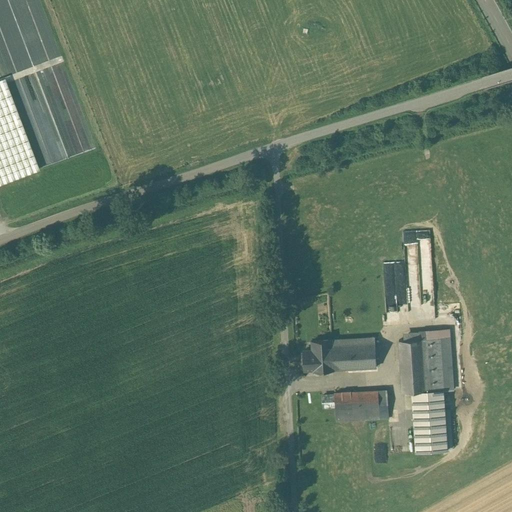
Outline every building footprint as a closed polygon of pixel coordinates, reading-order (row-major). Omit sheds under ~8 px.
[(0,183),(39,169),(4,77),(0,78),(0,183)] [(430,230),(420,230),(420,249),(430,249),(430,230)] [(332,339),(331,339),(333,369),(376,366),(374,337),(332,339)] [(439,337),(422,338),(426,390),(443,389),(439,337)] [(422,338),(398,339),(402,391),(411,391),(426,390),(422,338)] [(331,339),(312,340),(312,353),(303,354),(305,369),(313,369),(313,370),(333,369),(331,339)] [(426,390),(411,391),(415,451),(447,448),(443,389),(426,390)] [(378,390),(350,391),(342,391),(342,392),(334,392),(334,406),(336,421),(380,419),(378,391),(378,390)] [(387,390),(378,391),(380,419),(388,418),(387,402),(387,390)] [(334,394),(322,395),(323,407),(334,406),(334,394)]
